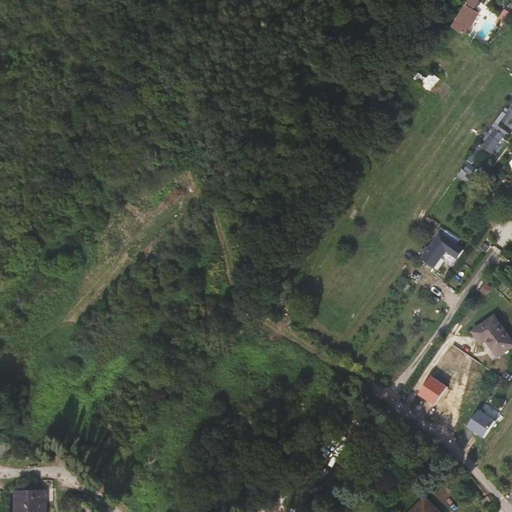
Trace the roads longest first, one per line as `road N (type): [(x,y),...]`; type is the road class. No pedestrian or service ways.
road 1 (track): [(359,0),(220,253)]
road 2 (track): [(220,253),(133,0)]
road 3 (track): [(220,253),(230,298),(383,406)]
road 4 (unknown): [(383,406),(503,235)]
road 5 (residential): [(383,406),(456,458),(505,511)]
